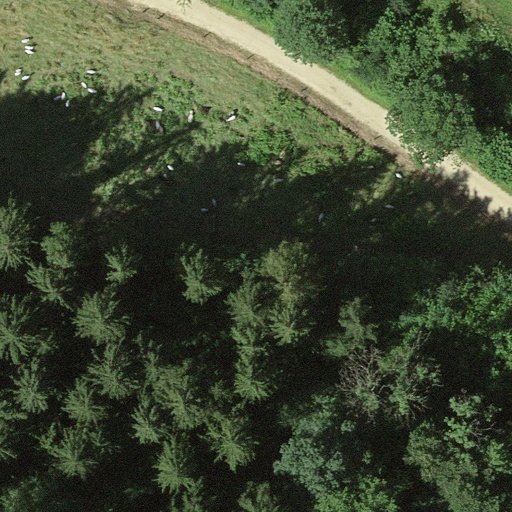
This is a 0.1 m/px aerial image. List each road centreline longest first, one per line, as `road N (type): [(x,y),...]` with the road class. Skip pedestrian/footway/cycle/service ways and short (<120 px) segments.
road 1 (track): [(0,249),(511,291)]
road 2 (track): [(511,216),(291,65),(151,0)]
